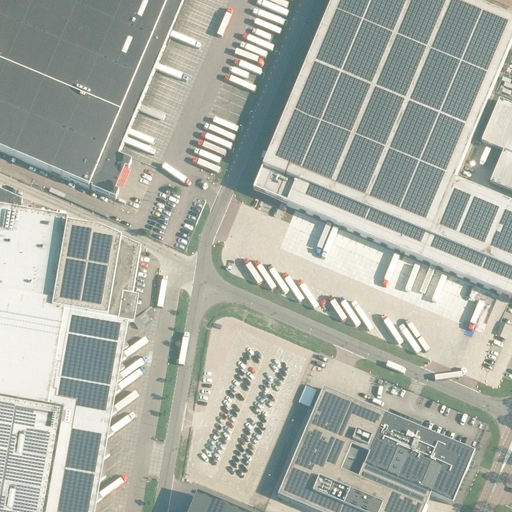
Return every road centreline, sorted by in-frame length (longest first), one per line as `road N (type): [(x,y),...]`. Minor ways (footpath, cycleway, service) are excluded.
road 1 (unclassified): [(511,414),(202,276)]
road 2 (unclassified): [(306,0),(202,276)]
road 3 (unclassified): [(202,276),(161,511)]
